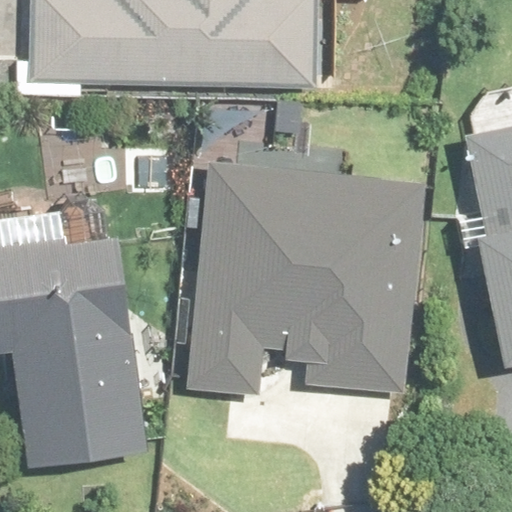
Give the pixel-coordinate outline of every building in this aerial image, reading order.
[(52,0),(52,26),(0,24),(0,120),(261,128),(263,32),(201,30),(201,0),(52,0)] [(511,0),(424,0),(428,20),(511,7),(511,0)] [(511,140),(394,160),(435,405),(511,392),(511,140)] [(374,225),(134,194),(105,419),(345,450),(374,225)] [(77,378),(0,382),(0,504),(83,500),(77,378)]
